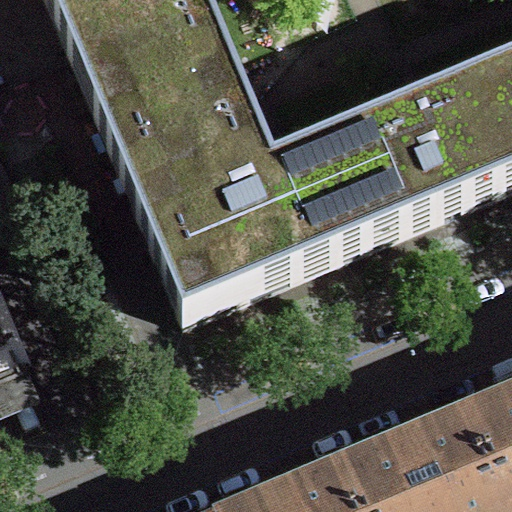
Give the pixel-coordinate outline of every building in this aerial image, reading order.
[(330,271),(289,171),(273,178),(199,0),(43,0),(182,333),(330,271)] [(511,77),(490,87),(509,131),(511,129),(511,77)] [(330,271),(511,194),(511,129),(509,131),(490,87),(289,171),(330,271)] [(0,248),(30,235),(33,233),(0,163),(0,248)] [(87,362),(122,347),(100,297),(66,311),(87,362)] [(0,363),(16,357),(17,357),(19,356),(0,311),(0,363)] [(511,511),(511,411),(466,431),(499,511),(511,511)] [(338,484),(350,511),(499,511),(466,431),(338,484)] [(350,511),(338,484),(271,511),(350,511)]
